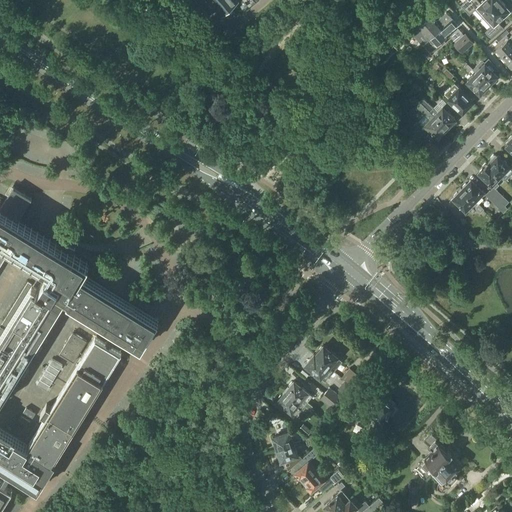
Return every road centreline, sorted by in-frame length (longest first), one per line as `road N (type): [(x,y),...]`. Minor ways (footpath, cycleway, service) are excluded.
road 1 (secondary): [(349,270),(0,35)]
road 2 (residential): [(322,301),(430,387),(511,468)]
road 3 (residential): [(274,511),(250,467),(242,408),(261,372),(322,301)]
road 4 (residential): [(349,270),(511,97)]
road 5 (secondary): [(511,419),(349,270)]
